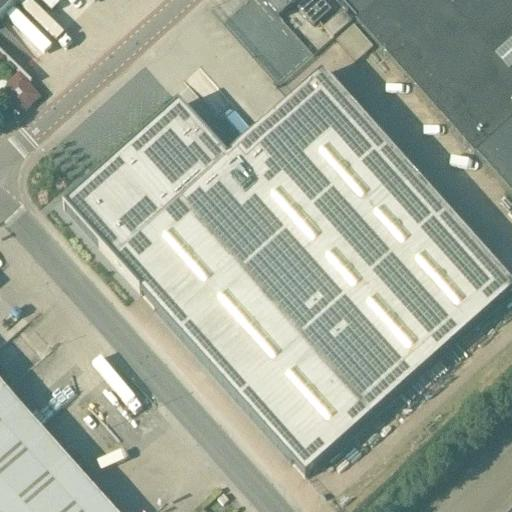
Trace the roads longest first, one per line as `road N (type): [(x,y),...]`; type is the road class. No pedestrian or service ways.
road 1 (unclassified): [(276,511),(0,196)]
road 2 (unclassified): [(0,165),(186,0)]
